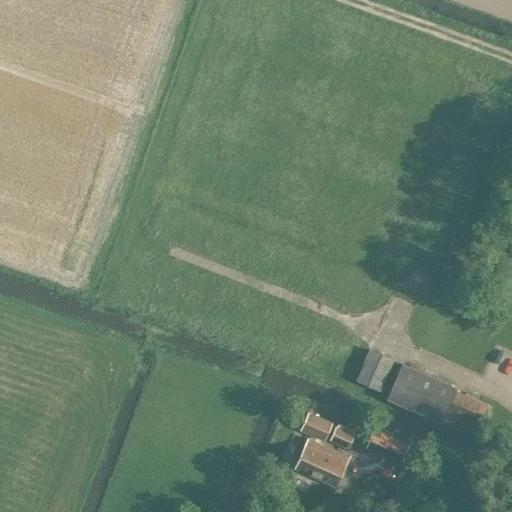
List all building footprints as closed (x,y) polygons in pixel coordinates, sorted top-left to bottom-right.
[(355,377),(378,387),(391,358),(368,348),(355,377)] [(438,419),(438,418),(472,433),(486,402),(452,388),(454,385),(401,362),(386,397),(438,419)] [(329,438),(347,446),(353,432),(335,425),(329,438)] [(408,443),(394,436),(387,453),(401,459),(408,443)] [(295,466),(335,484),(348,455),(309,437),(295,466)]
